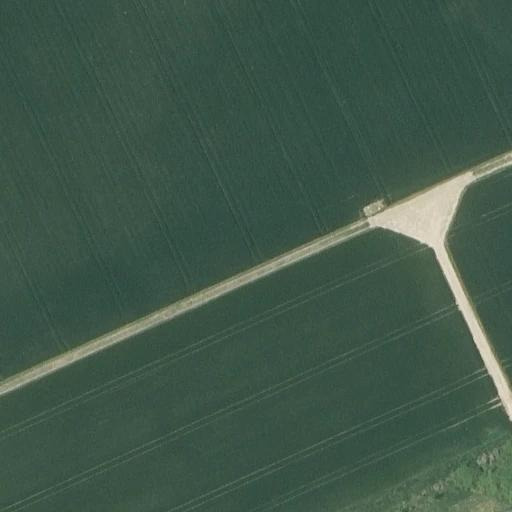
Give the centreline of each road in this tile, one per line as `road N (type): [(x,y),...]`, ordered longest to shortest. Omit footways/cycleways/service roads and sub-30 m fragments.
road 1 (track): [(418,202),(0,392)]
road 2 (track): [(418,202),(511,404)]
